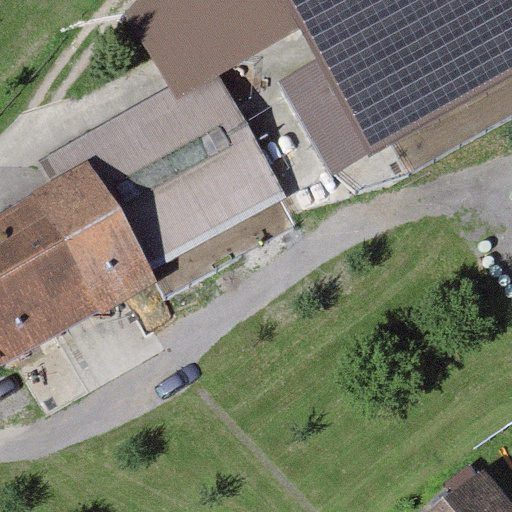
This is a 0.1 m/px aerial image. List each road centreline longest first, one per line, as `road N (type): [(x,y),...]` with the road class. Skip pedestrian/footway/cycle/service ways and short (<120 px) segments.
road 1 (track): [(0,448),(66,437),(132,399),(181,363),(202,318),(360,228)]
road 2 (track): [(114,0),(65,67),(14,167),(0,177)]
road 3 (track): [(164,83),(14,167)]
road 4 (track): [(511,177),(360,228)]
